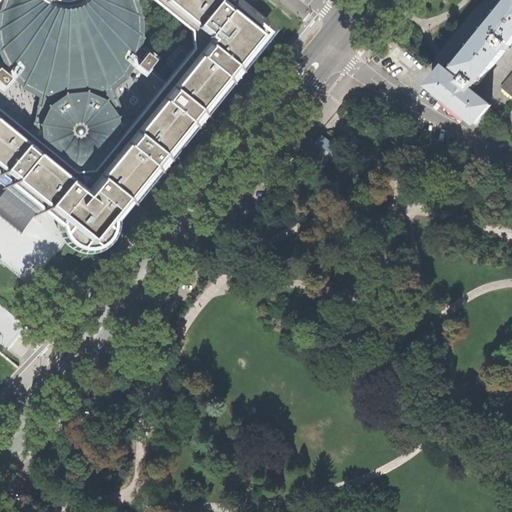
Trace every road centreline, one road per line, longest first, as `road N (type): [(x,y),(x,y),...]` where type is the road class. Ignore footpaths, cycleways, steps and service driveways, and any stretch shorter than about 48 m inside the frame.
road 1 (secondary): [(327,49),(0,451)]
road 2 (residential): [(118,352),(317,104)]
road 3 (unclassified): [(511,174),(327,49)]
road 4 (residential): [(118,352),(0,500)]
